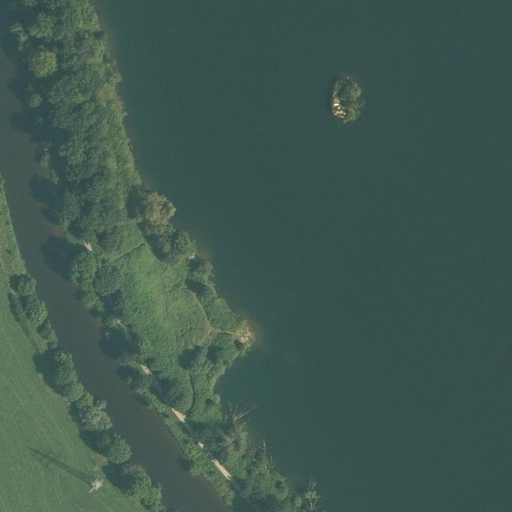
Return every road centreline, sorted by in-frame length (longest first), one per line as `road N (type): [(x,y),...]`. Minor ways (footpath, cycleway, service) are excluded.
road 1 (track): [(29,0),(59,77),(76,205),(107,294),(152,378),(260,511)]
road 2 (track): [(0,235),(5,266),(58,381),(146,511)]
